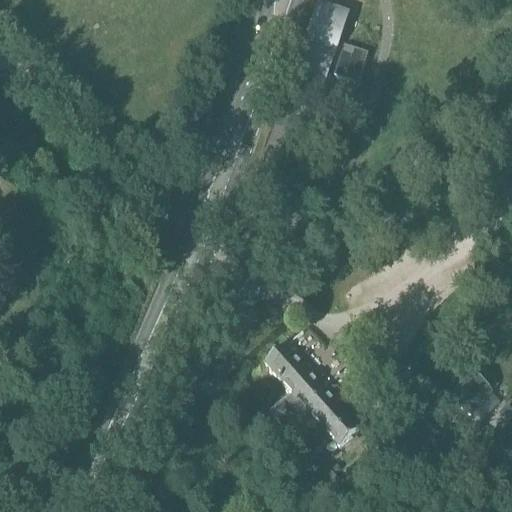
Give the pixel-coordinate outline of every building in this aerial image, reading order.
[(302,62),(332,72),(347,27),(332,23),(316,18),(302,62)] [(344,48),(334,78),(348,83),(358,86),(368,56),(344,48)] [(324,395),(283,349),(263,367),(290,397),(285,402),(284,401),(268,415),(285,434),(287,432),(294,440),(292,442),(309,461),(330,443),(337,450),(357,433),(333,405),(343,396),(338,389),(330,389),(324,395)] [(470,376),(449,398),(470,418),(471,417),(480,426),(500,405),(491,396),(491,395),(470,376)] [(447,464),(462,448),(467,452),(476,442),(460,428),(443,446),(441,444),(434,452),(447,464)] [(461,454),(449,467),(443,473),(460,490),(478,472),(461,454)] [(331,490),(340,483),(329,470),(321,477),(331,490)] [(358,511),(363,511),(372,505),(351,481),(340,491),(358,511)]
